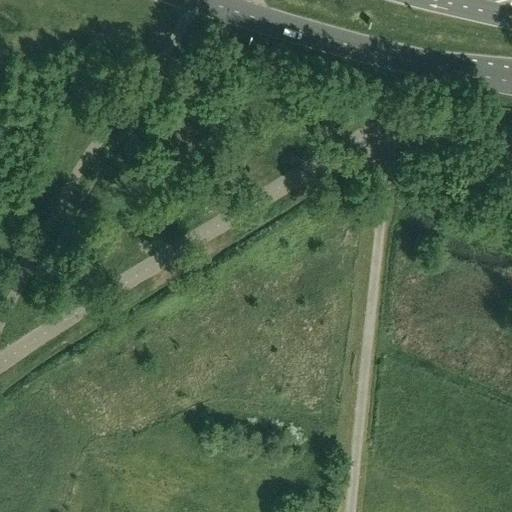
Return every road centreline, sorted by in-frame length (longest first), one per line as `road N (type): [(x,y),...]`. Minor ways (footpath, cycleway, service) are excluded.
road 1 (residential): [(0,370),(371,132),(414,123),(511,141)]
road 2 (primary): [(224,6),(511,84)]
